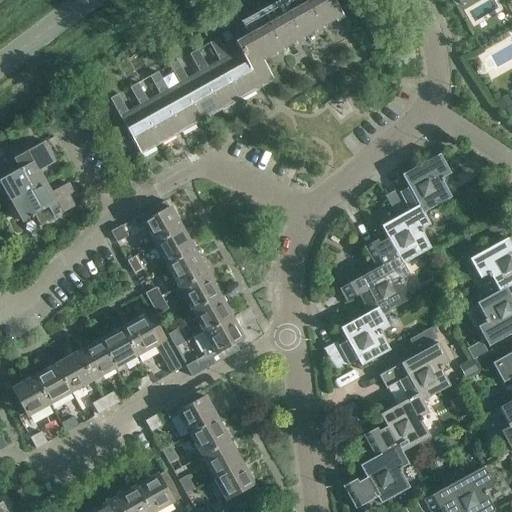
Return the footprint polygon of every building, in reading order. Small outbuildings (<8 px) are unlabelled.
[(301,39),(280,0),(268,7),(263,0),(253,0),(260,11),(282,50),(301,39)] [(321,28),(305,0),(279,0),(280,0),(301,39),(321,28)] [(342,16),(333,0),(305,0),(321,28),(342,16)] [(282,50),(260,11),(248,18),(238,1),(231,5),(247,35),(262,61),(263,60),(282,50)] [(226,43),(234,39),(230,31),(222,36),(226,43)] [(241,99),(261,88),(274,81),(263,60),(262,61),(247,35),(234,42),(238,49),(227,56),(217,39),(209,43),(219,60),(241,99)] [(241,99),(219,60),(206,67),(197,50),(189,54),(199,72),(221,110),(241,99)] [(221,110),(199,72),(187,79),(177,61),(169,65),(179,83),(201,121),(221,110)] [(201,121),(179,83),(167,90),(157,72),(149,76),(159,94),(180,133),(201,121)] [(180,133),(159,94),(147,100),(137,83),(130,88),(139,105),(160,144),(180,133)] [(160,144),(139,105),(127,112),(117,95),(110,99),(141,155),(160,144)] [(0,184),(10,201),(43,183),(37,172),(55,162),(44,142),(26,152),(5,163),(4,162),(0,164),(0,163),(0,184)] [(419,206),(423,213),(450,198),(442,182),(444,181),(442,178),(450,174),(439,154),(401,175),(407,188),(399,192),(398,189),(384,196),(396,218),(419,206)] [(10,201),(21,222),(34,215),(40,225),(78,204),(67,184),(49,194),(43,183),(10,201)] [(170,207),(169,208),(165,201),(131,220),(135,228),(142,224),(154,246),(182,230),(170,207)] [(429,225),(423,213),(419,206),(396,218),(380,226),(387,238),(379,243),(377,240),(363,247),(375,268),(398,256),(403,264),(430,249),(421,233),(423,232),(422,229),(429,225)] [(116,242),(127,236),(121,226),(110,232),(116,242)] [(166,267),(194,252),(182,230),(154,246),(166,267)] [(511,235),(505,239),(468,259),(479,279),(487,275),(489,277),(490,277),(498,291),(499,293),(505,289),(511,285),(511,235)] [(178,289),(207,273),(194,252),(166,267),(178,289)] [(134,274),(142,269),(136,256),(127,261),(134,274)] [(409,276),(403,264),(398,256),(375,268),(339,289),(346,302),(358,296),(367,313),(377,307),(382,315),(409,300),(401,284),(403,283),(401,280),(409,276)] [(191,311),(219,295),(207,273),(178,289),(191,311)] [(151,305),(162,298),(156,287),(145,294),(151,305)] [(498,291),(476,304),(484,319),(483,320),(485,323),(477,327),(487,347),(511,333),(511,292),(508,294),(505,289),(499,293),(498,291)] [(203,332),(231,317),(219,295),(191,311),(203,332)] [(162,298),(151,305),(157,315),(168,309),(162,298)] [(388,327),(382,315),(377,307),(367,313),(339,328),(346,341),(337,345),(336,342),(323,349),(335,372),(357,360),(360,366),(389,351),(380,335),(382,334),(381,331),(388,327)] [(181,368),(175,357),(150,314),(143,318),(142,316),(120,328),(136,357),(155,346),(170,374),(181,368)] [(230,345),(243,338),(231,317),(203,332),(194,337),(204,355),(185,366),(191,377),(234,352),(230,345)] [(114,369),(136,357),(120,328),(99,340),(114,369)] [(416,351),(437,339),(432,328),(410,340),(416,351)] [(175,347),(183,343),(176,330),(167,335),(175,347)] [(93,381),(114,369),(99,340),(77,352),(93,381)] [(418,394),(422,401),(449,386),(441,371),(442,370),(441,367),(448,363),(438,343),(378,376),(385,389),(398,382),(407,399),(418,394)] [(71,392),(93,381),(77,352),(55,364),(71,392)] [(511,352),(491,364),(502,383),(510,379),(511,382),(511,381),(511,352)] [(49,404),(71,392),(55,364),(34,376),(49,404)] [(27,417),(49,404),(34,376),(12,388),(27,417)] [(139,391),(151,384),(146,376),(134,383),(139,391)] [(205,397),(203,398),(199,391),(164,410),(168,418),(177,414),(189,434),(217,419),(205,397)] [(109,408),(118,403),(112,392),(103,397),(109,408)] [(428,413),(422,401),(418,394),(407,399),(379,415),(386,427),(378,431),(376,428),(363,436),(374,457),(397,445),(401,452),(429,437),(420,422),(422,420),(421,418),(428,413)] [(97,414),(109,408),(103,397),(91,404),(97,414)] [(511,400),(499,408),(508,424),(506,425),(508,427),(500,432),(511,451),(511,450),(511,400)] [(150,432),(151,432),(161,426),(155,415),(145,421),(150,432)] [(65,432),(78,425),(73,416),(60,423),(65,432)] [(201,456),(229,441),(217,419),(189,434),(201,456)] [(35,449),(36,448),(46,443),(40,432),(30,438),(35,449)] [(213,478),(241,463),(229,441),(201,456),(213,478)] [(407,464),(401,452),(397,445),(374,457),(359,466),(366,478),(357,483),(355,480),(342,487),(355,509),(366,502),(367,503),(376,498),(380,504),(408,488),(400,473),(402,471),(400,469),(407,464)] [(161,451),(168,463),(177,459),(170,446),(161,451)] [(241,463),(213,478),(226,500),(232,497),(240,511),(252,504),(250,501),(259,495),(241,463)] [(491,511),(493,511),(485,495),(487,494),(485,491),(493,487),(482,467),(444,488),(422,500),(428,511),(431,511),(442,507),(444,511),(491,511)] [(173,487),(168,479),(164,472),(157,476),(157,475),(135,487),(148,511),(155,511),(179,499),(173,487)] [(185,493),(193,488),(187,476),(178,481),(185,493)] [(120,511),(148,511),(135,487),(113,499),(120,511)] [(92,511),(120,511),(113,499),(92,511)] [(406,511),(421,511),(417,503),(405,510),(406,511)]
